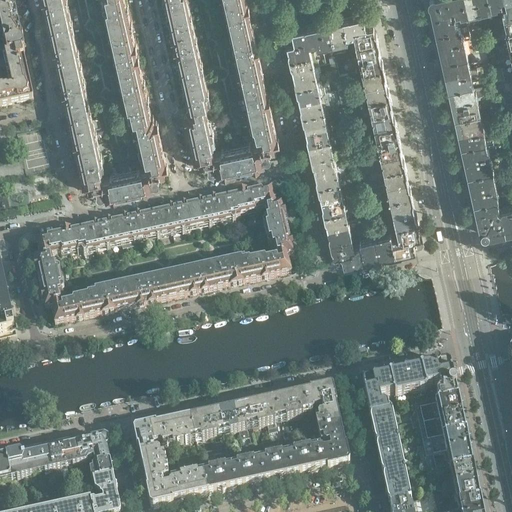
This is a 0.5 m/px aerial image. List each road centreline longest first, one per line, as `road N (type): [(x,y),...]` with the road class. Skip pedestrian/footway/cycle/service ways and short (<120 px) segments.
road 1 (residential): [(325,280),(35,344)]
road 2 (tertiary): [(391,0),(444,254)]
road 3 (tertiary): [(467,248),(409,0)]
road 4 (residential): [(117,427),(345,375)]
road 5 (residential): [(145,0),(184,193)]
road 6 (tertiary): [(463,346),(504,511)]
road 7 (residential): [(296,162),(269,17)]
road 8 (residential): [(367,481),(225,511)]
road 9 (residential): [(444,254),(325,280)]
road 10 (residential): [(325,280),(296,162)]
road 11 (residential): [(345,375),(463,346)]
road 12 (residential): [(184,193),(281,176),(296,162)]
